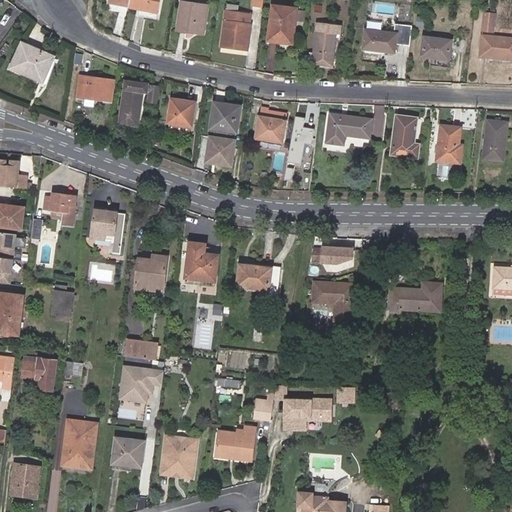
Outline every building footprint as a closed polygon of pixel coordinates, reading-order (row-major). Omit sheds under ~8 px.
[(130,0),(130,7),(158,13),(160,0),(130,0)] [(190,28),(190,32),(204,33),(207,5),(182,1),(179,26),(190,28)] [(248,49),(252,24),(239,22),(240,12),(238,12),(239,5),(228,4),(227,10),(226,10),(221,46),(248,49)] [(293,36),(295,18),(296,9),(274,6),(269,39),(288,42),(289,35),(293,36)] [(296,9),(295,18),(304,19),(305,10),(296,9)] [(239,22),(252,24),(253,14),(240,12),(239,22)] [(493,31),(495,14),(485,13),(483,30),(493,31)] [(341,34),(342,25),(318,22),(313,63),(333,65),(337,34),(341,34)] [(395,53),(397,34),(365,30),(363,49),(395,53)] [(511,59),(511,38),(482,36),(480,57),(511,59)] [(449,60),(452,40),(424,37),(422,56),(449,60)] [(44,79),(54,56),(22,42),(11,68),(20,72),(22,69),(44,79)] [(116,81),(106,79),(80,76),(77,97),(113,101),(116,81)] [(147,93),(149,83),(125,81),(119,123),(138,126),(143,92),(147,93)] [(159,85),(149,83),(147,93),(146,102),(157,103),(159,85)] [(192,126),(196,102),(172,99),(169,123),(192,126)] [(237,132),(240,106),(215,102),(211,129),(237,132)] [(282,143),(288,114),(262,110),(261,114),(258,114),(255,131),(258,132),(257,138),(282,143)] [(370,138),(373,119),(331,114),(327,143),(344,145),(346,135),(370,138)] [(414,144),(418,118),(397,116),(392,151),(411,153),(411,156),(418,157),(420,144),(414,144)] [(306,119),(296,117),(288,162),(302,164),(306,144),(312,145),(315,129),(304,128),(306,119)] [(504,161),(508,122),(488,119),(483,159),(504,161)] [(459,144),(461,127),(442,125),(438,160),(461,163),(463,145),(459,144)] [(211,165),(240,168),(242,138),(213,136),(211,165)] [(0,185),(27,189),(29,176),(19,175),(20,163),(13,162),(12,168),(6,167),(7,161),(0,160),(0,185)] [(64,212),(63,218),(62,224),(73,225),(77,196),(53,193),(52,197),(46,196),(44,209),(53,210),(64,212)] [(24,207),(0,204),(0,226),(22,229),(24,207)] [(113,235),(112,240),(110,252),(119,253),(124,214),(116,213),(117,212),(96,209),(92,238),(103,239),(104,234),(113,235)] [(44,220),(34,219),(31,239),(41,240),(44,220)] [(0,231),(0,251),(21,253),(23,234),(0,231)] [(206,244),(190,242),(186,278),(215,282),(218,255),(205,253),(206,244)] [(362,246),(325,246),(325,262),(362,263),(362,246)] [(163,288),(167,257),(153,254),(152,260),(139,258),(135,288),(155,290),(155,287),(163,288)] [(0,282),(16,284),(18,258),(0,256),(0,282)] [(279,269),(240,264),(238,286),(276,291),(279,269)] [(511,267),(494,267),(493,289),(511,289),(511,267)] [(354,284),(315,281),(313,302),(335,303),(334,321),(352,322),(354,284)] [(422,289),(391,287),(390,309),(440,312),(442,283),(423,282),(422,289)] [(71,323),(75,292),(54,290),(51,314),(57,315),(56,321),(71,323)] [(24,295),(0,291),(0,332),(19,335),(24,295)] [(128,339),(126,356),(147,359),(150,342),(128,339)] [(147,359),(155,360),(158,343),(150,342),(147,359)] [(12,389),(16,358),(0,355),(0,379),(4,380),(3,387),(12,389)] [(64,374),(65,367),(56,366),(57,360),(37,358),(37,362),(26,361),(24,376),(41,378),(40,389),(53,391),(52,394),(61,395),(64,374)] [(74,362),(66,361),(65,367),(64,374),(72,375),(74,362)] [(80,376),(82,363),(74,362),(72,375),(80,376)] [(164,370),(122,364),(117,400),(151,405),(154,385),(162,386),(164,370)] [(215,378),(214,384),(240,387),(240,381),(215,378)] [(278,383),(276,392),(290,395),(291,383),(278,383)] [(343,388),(342,400),(356,402),(358,390),(343,388)] [(327,399),(290,395),(286,424),(303,427),(303,424),(323,427),(327,399)] [(255,417),(272,420),(275,401),(273,401),(267,400),(258,398),(255,417)] [(286,424),(285,427),(305,429),(305,427),(330,430),(334,400),(327,399),(323,427),(303,424),(303,427),(286,424)] [(64,440),(61,463),(91,466),(96,421),(66,418),(65,433),(68,434),(68,441),(64,440)] [(244,434),(237,433),(219,431),(216,456),(252,460),(256,428),(246,426),(245,431),(244,434)] [(176,436),(166,435),(161,474),(174,475),(174,472),(181,473),(180,476),(193,478),(198,439),(188,438),(187,443),(176,442),(176,436)] [(133,463),(133,466),(142,467),(145,441),(117,437),(114,460),(133,463)] [(40,467),(15,464),(11,494),(36,497),(40,467)] [(328,501),(328,497),(312,496),(312,493),(300,493),(298,506),(303,507),(302,511),(344,511),(345,503),(328,501)]
